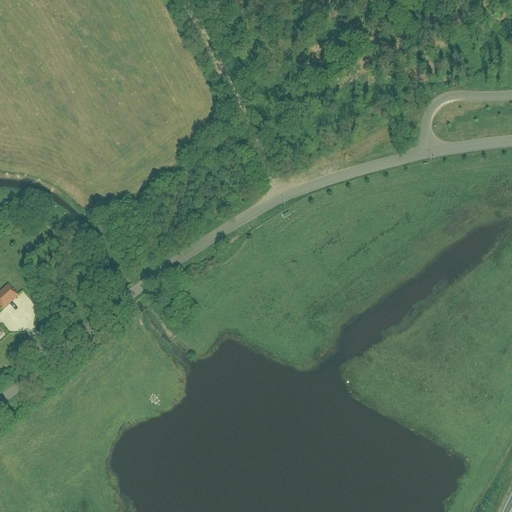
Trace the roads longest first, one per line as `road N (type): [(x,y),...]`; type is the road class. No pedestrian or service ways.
road 1 (tertiary): [(0,400),(161,273),(282,197)]
road 2 (track): [(282,197),(185,0)]
road 3 (tertiary): [(430,153),(282,197)]
road 4 (unclassified): [(430,153),(425,125),(435,103),(511,96)]
